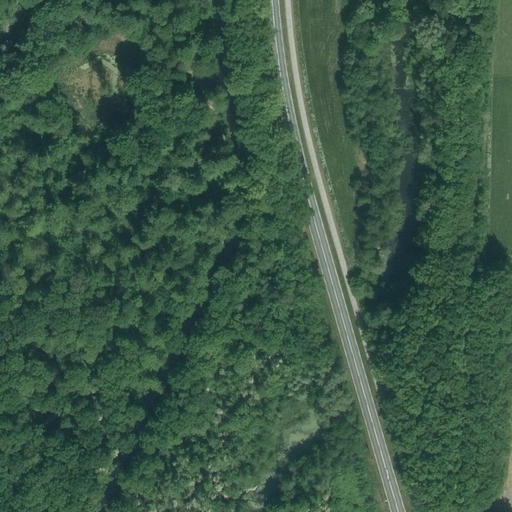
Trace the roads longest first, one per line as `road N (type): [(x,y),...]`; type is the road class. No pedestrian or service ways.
road 1 (secondary): [(397,511),(296,156),(271,0)]
road 2 (track): [(454,511),(478,44)]
